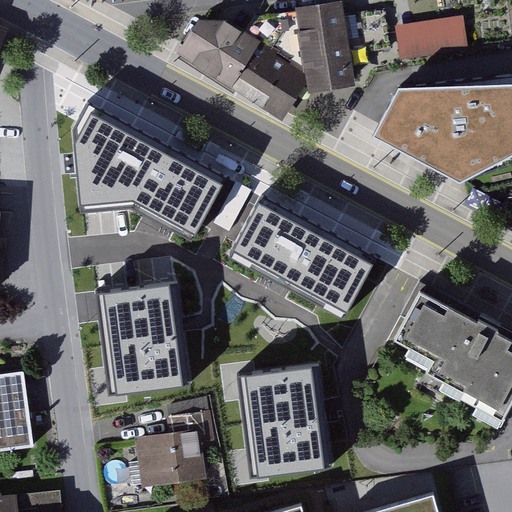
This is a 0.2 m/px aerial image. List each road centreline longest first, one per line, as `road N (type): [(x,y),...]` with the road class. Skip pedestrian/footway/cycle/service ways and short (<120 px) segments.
road 1 (secondary): [(92,43),(511,267)]
road 2 (residential): [(58,25),(36,74),(56,329)]
road 3 (residential): [(56,329),(87,511)]
road 4 (residential): [(221,0),(124,13),(92,43)]
